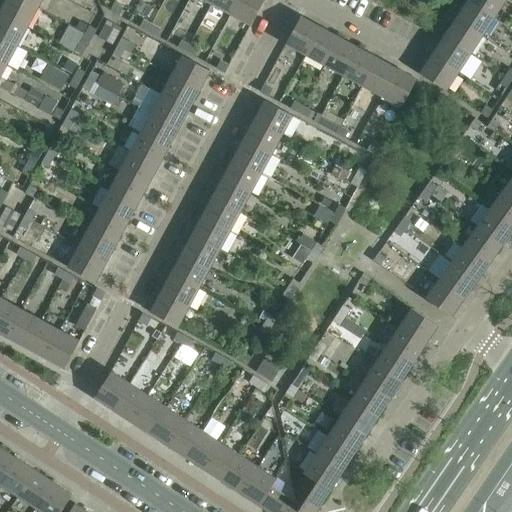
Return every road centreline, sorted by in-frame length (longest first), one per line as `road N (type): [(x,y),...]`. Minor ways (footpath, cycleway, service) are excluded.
road 1 (residential): [(55,430),(291,0)]
road 2 (residential): [(463,332),(369,467)]
road 3 (secondary): [(511,376),(424,511)]
road 4 (tertiary): [(181,511),(55,430)]
road 5 (residential): [(308,0),(419,61)]
